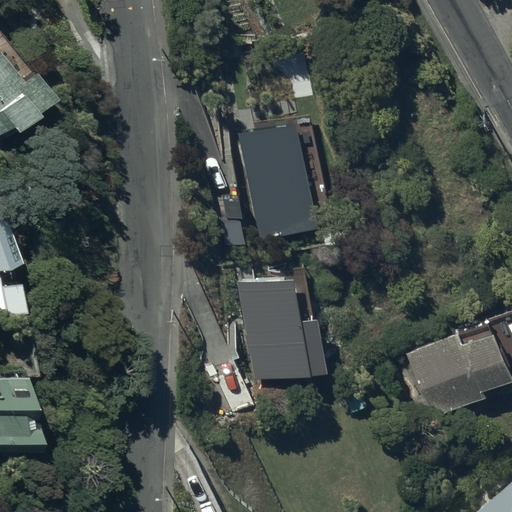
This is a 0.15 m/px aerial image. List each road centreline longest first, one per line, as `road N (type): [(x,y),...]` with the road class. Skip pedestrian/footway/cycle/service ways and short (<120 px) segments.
road 1 (residential): [(138,511),(143,248),(129,0)]
road 2 (residential): [(511,110),(450,0)]
